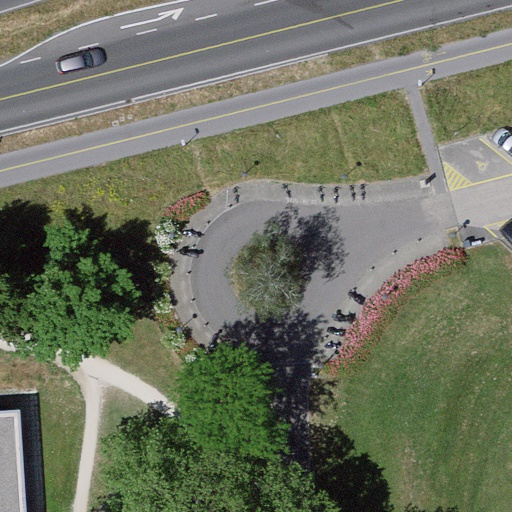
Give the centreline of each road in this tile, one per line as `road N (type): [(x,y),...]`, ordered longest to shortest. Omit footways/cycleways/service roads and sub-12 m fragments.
road 1 (primary): [(190,57),(421,0)]
road 2 (primary): [(0,103),(190,57)]
